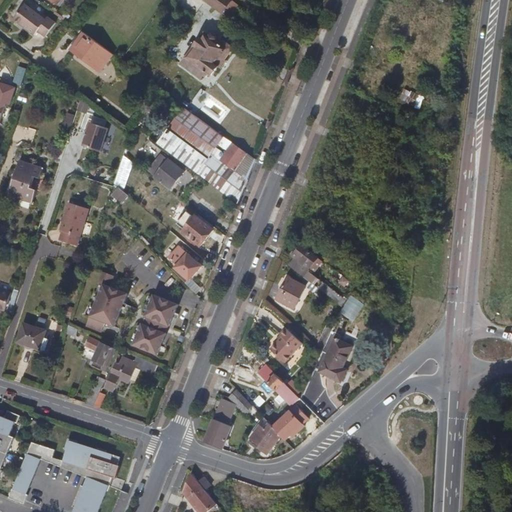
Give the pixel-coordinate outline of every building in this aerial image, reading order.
[(203,0),(225,14),(227,10),(235,15),(242,5),(234,0),(203,0)] [(45,21),(24,5),(15,16),(37,32),(38,31),(46,37),(55,24),(47,18),(45,21)] [(34,36),(37,32),(15,16),(13,20),(34,36)] [(101,72),(113,55),(84,34),(72,51),(101,72)] [(212,34),(211,34),(209,35),(207,35),(207,36),(205,34),(182,65),(201,79),(205,73),(210,77),(219,66),(216,64),(226,50),(218,44),(218,42),(218,40),(217,39),(217,37),(216,36),(214,35),(212,34)] [(220,67),(233,49),(216,36),(217,37),(217,39),(218,40),(218,42),(218,44),(226,50),(216,64),(219,66),(220,67)] [(17,67),(11,86),(17,88),(21,89),(27,70),(17,67)] [(11,104),(17,88),(11,86),(0,82),(0,122),(1,122),(5,109),(11,104)] [(398,104),(420,110),(424,96),(403,90),(398,104)] [(185,108),(168,130),(208,160),(212,154),(217,148),(224,137),(185,108)] [(67,113),(62,127),(70,130),(75,116),(67,113)] [(107,129),(90,122),(82,146),(100,152),(107,129)] [(198,174),(208,160),(168,130),(158,142),(198,174)] [(224,137),(217,148),(221,151),(229,140),(224,137)] [(212,154),(208,160),(198,174),(237,205),(256,160),(255,160),(233,143),(221,160),(212,154)] [(128,159),(124,155),(115,184),(118,187),(128,159)] [(184,172),(161,155),(149,171),(171,189),(184,172)] [(43,169),(19,161),(9,195),(33,203),(37,190),(31,188),(34,177),(40,179),(43,169)] [(129,197),(119,189),(113,195),(123,203),(129,197)] [(77,247),(89,211),(69,204),(60,232),(62,233),(59,242),(77,247)] [(213,231),(196,218),(183,233),(200,247),(213,231)] [(304,277),(318,259),(302,246),(297,254),(294,257),(296,259),(291,267),(304,277)] [(198,262),(193,258),(181,247),(170,259),(179,267),(177,269),(190,280),(202,267),(198,262)] [(115,277),(109,275),(104,272),(99,283),(104,285),(87,327),(102,334),(105,326),(104,326),(105,323),(116,328),(129,295),(110,288),(115,277)] [(346,287),(350,282),(340,274),(336,279),(346,287)] [(312,277),(306,290),(316,294),(321,281),(312,277)] [(295,308),(306,287),(289,278),(278,299),(295,308)] [(179,306),(155,296),(146,318),(147,318),(144,325),(143,324),(134,346),(159,356),(168,335),(166,334),(169,327),(170,327),(179,306)] [(47,333),(25,327),(20,344),(41,351),(44,341),(47,333)] [(76,339),(79,331),(70,327),(67,335),(76,339)] [(284,363),(302,343),(286,328),(279,335),(282,337),(270,349),(284,363)] [(111,348),(90,338),(86,346),(98,351),(94,361),(94,362),(92,368),(101,372),(106,360),(110,361),(111,357),(108,356),(111,348)] [(342,384),(361,346),(346,339),(343,344),(341,342),(342,341),(339,340),(338,341),(336,340),(321,373),(342,384)] [(153,375),(157,365),(138,356),(135,363),(123,357),(119,365),(117,364),(106,388),(113,392),(120,378),(129,382),(136,367),(153,375)] [(277,391),(285,383),(277,375),(269,383),(277,391)] [(104,385),(97,382),(87,404),(94,407),(104,385)] [(301,399),(285,383),(277,391),(293,407),(301,399)] [(245,415),(254,407),(238,390),(229,398),(245,415)] [(95,406),(101,409),(107,396),(102,393),(95,406)] [(307,406),(301,399),(293,407),(300,414),(307,406)] [(214,420),(224,425),(226,419),(229,420),(234,407),(221,402),(214,420)] [(0,450),(9,454),(15,439),(10,437),(16,424),(18,425),(21,417),(8,412),(5,419),(0,416),(0,450)] [(226,435),(221,432),(224,425),(214,420),(205,442),(221,449),(226,435)] [(282,437),(271,425),(266,431),(264,434),(259,430),(252,439),(255,442),(261,446),(259,449),(268,455),(282,437)] [(91,481),(87,479),(85,485),(107,493),(113,479),(116,480),(120,467),(118,466),(120,459),(106,454),(107,452),(97,449),(97,451),(78,444),(78,443),(69,440),(65,451),(67,451),(63,463),(94,473),(91,481)] [(57,448),(34,441),(26,461),(39,467),(42,460),(38,459),(39,455),(53,459),(57,448)] [(9,454),(0,450),(0,470),(2,472),(9,454)] [(53,459),(39,455),(38,459),(42,460),(87,479),(91,481),(94,473),(63,463),(53,459)] [(39,467),(26,461),(14,490),(13,490),(10,499),(25,506),(29,496),(27,495),(39,467)] [(199,511),(208,511),(216,506),(192,475),(185,493),(199,511)] [(99,511),(107,493),(85,485),(84,487),(82,487),(73,508),(75,509),(73,511),(99,511)]
